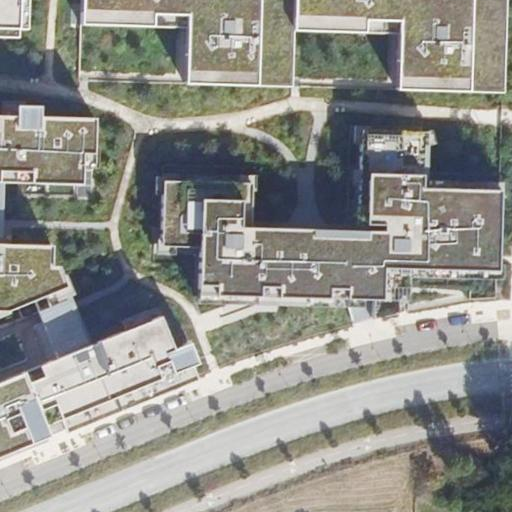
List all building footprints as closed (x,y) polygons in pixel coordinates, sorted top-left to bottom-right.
[(8,0),(0,0),(0,42),(7,43),(8,0)] [(67,0),(66,27),(134,29),(135,11),(176,12),(174,83),(236,84),(238,0),(67,0)] [(280,0),(280,30),(348,32),(348,14),(389,15),(387,87),(449,88),(451,0),(280,0)] [(481,0),(451,0),(449,88),(479,89),(481,0)] [(4,115),(0,115),(0,332),(17,333),(19,370),(0,378),(0,456),(64,429),(65,432),(199,377),(192,362),(195,361),(185,339),(168,346),(154,313),(90,339),(68,284),(61,288),(51,264),(44,264),(44,244),(7,245),(7,183),(21,182),(22,194),(74,193),(74,153),(84,153),(84,116),(31,116),(31,105),(4,105),(4,115)] [(428,133),(362,133),(360,234),(253,230),(253,185),(162,183),(160,250),(194,251),(194,291),(196,291),(196,301),(370,304),(371,321),(395,316),(415,312),(416,289),(487,291),(487,277),(497,277),(499,194),(428,192),(428,133)]
